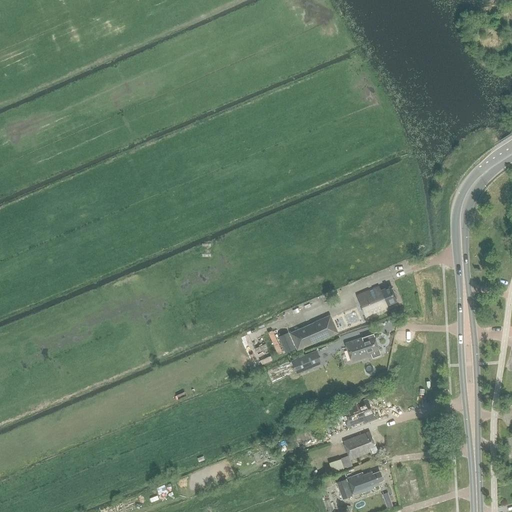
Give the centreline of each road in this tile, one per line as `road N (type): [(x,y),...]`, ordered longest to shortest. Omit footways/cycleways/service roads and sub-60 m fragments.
road 1 (primary): [(473,445),(474,345),(463,289)]
road 2 (primary): [(463,289),(461,365),(473,445)]
road 3 (primary): [(485,172),(460,212),(463,289)]
